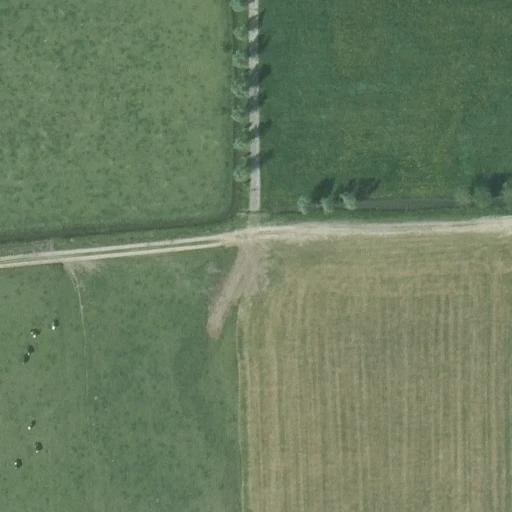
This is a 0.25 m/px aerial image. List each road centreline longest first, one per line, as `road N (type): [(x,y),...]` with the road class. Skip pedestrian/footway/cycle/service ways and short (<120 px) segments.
road 1 (track): [(251,0),(253,239),(0,263)]
road 2 (track): [(253,239),(511,225)]
